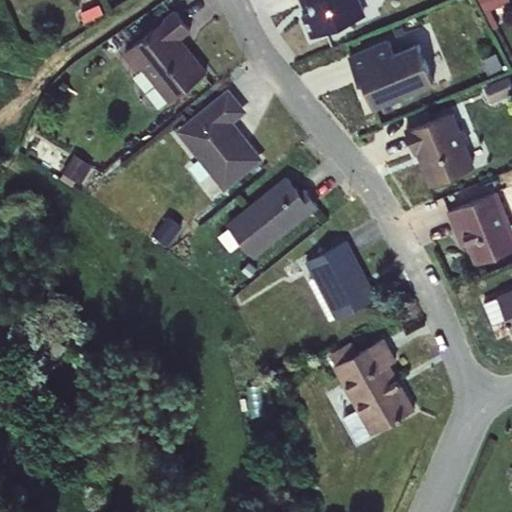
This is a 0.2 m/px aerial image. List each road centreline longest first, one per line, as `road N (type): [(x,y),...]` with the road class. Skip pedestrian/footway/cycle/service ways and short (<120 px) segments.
road 1 (residential): [(233,0),(261,60),(376,196),(466,375),(486,398)]
road 2 (residential): [(436,511),(486,398)]
